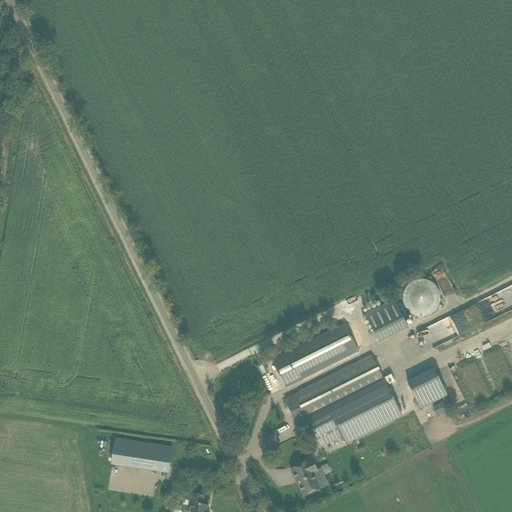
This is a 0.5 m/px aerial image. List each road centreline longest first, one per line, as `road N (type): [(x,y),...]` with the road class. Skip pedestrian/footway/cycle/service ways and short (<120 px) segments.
road 1 (unclassified): [(260,511),(8,0)]
road 2 (track): [(0,183),(22,30)]
